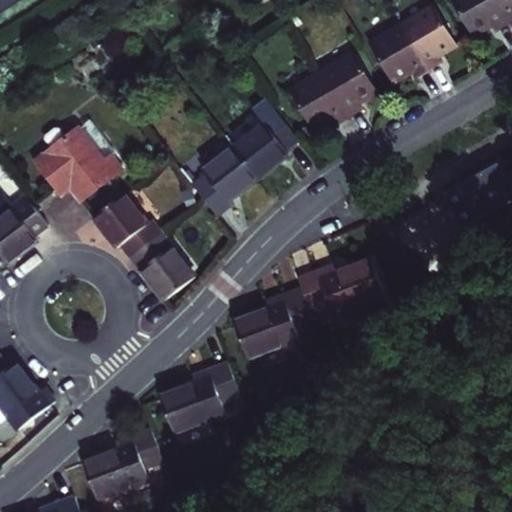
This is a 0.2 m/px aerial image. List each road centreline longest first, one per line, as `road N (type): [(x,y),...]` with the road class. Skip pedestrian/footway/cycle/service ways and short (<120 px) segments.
road 1 (residential): [(131,382),(301,208),(511,77)]
road 2 (residential): [(100,349),(120,326),(121,295),(103,270),(73,262),(35,285),(29,315),(43,342)]
road 3 (residential): [(0,496),(131,382)]
